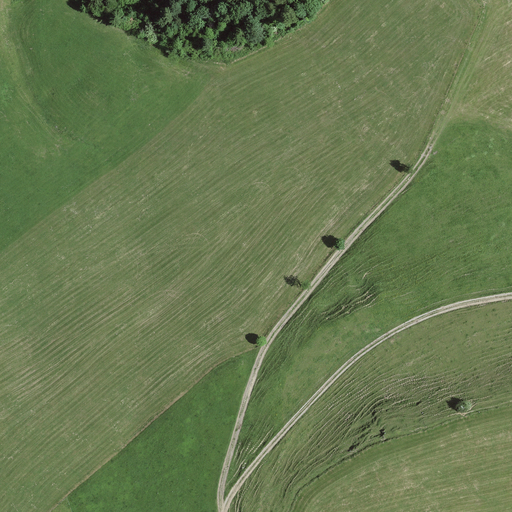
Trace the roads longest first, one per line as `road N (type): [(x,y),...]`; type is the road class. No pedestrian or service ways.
road 1 (track): [(221,511),(234,436),(275,330),(433,139)]
road 2 (track): [(225,511),(238,483),(277,438),(371,345),(431,313),(511,294)]
